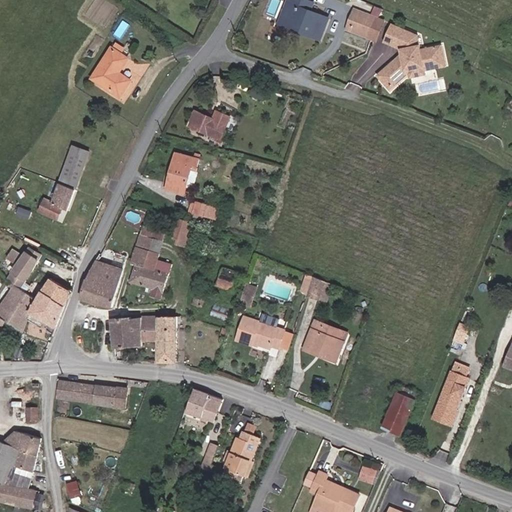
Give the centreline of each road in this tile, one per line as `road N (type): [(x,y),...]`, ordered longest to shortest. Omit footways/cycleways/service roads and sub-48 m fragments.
road 1 (tertiary): [(58,365),(195,380),(511,504)]
road 2 (unclassified): [(58,365),(83,272),(156,116),(211,54)]
road 3 (track): [(346,97),(511,163)]
road 4 (unclassified): [(60,511),(45,453),(58,365)]
road 5 (residential): [(211,54),(346,97)]
